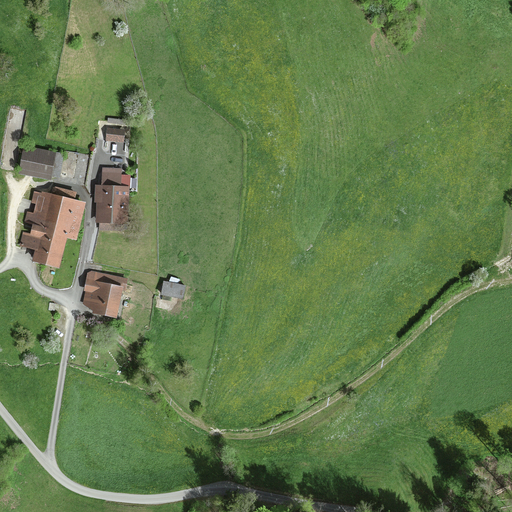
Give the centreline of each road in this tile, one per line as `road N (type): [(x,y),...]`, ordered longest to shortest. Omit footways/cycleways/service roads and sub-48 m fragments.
road 1 (track): [(72,303),(103,322),(191,419),(242,436),(299,419),(358,382),(454,300),(511,280)]
road 2 (unclassified): [(358,511),(224,488),(154,499),(90,492),(47,466),(0,407)]
